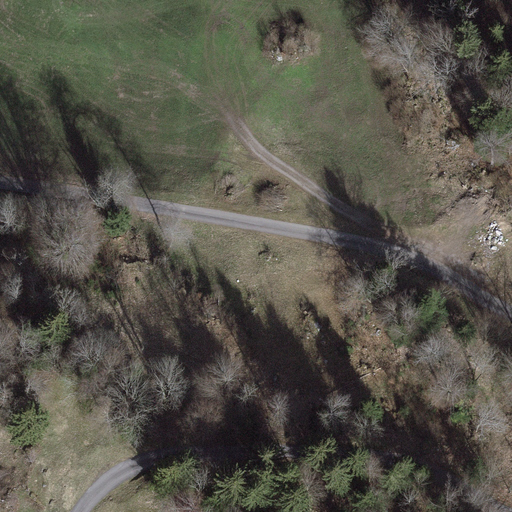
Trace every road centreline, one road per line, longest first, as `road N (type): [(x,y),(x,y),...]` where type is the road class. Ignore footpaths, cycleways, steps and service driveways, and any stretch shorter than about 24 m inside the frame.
road 1 (unclassified): [(511,313),(440,269),(359,243),(0,181)]
road 2 (unclassified): [(81,511),(126,470),(170,455),(359,452),(420,464),(500,511)]
road 3 (track): [(402,255),(393,240),(268,162),(240,133),(226,102)]
